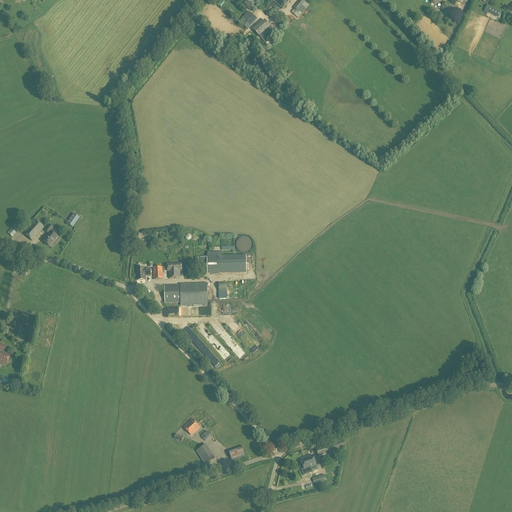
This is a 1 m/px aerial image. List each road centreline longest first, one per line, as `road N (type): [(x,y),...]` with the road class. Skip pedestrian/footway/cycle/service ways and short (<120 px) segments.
road 1 (track): [(205,0),(128,96),(137,173),(126,288)]
road 2 (unclassified): [(278,453),(451,390),(511,383)]
road 3 (track): [(278,453),(134,295)]
road 4 (unclassified): [(108,511),(278,453)]
road 5 (unclassified): [(134,295),(63,262),(21,264),(0,254)]
